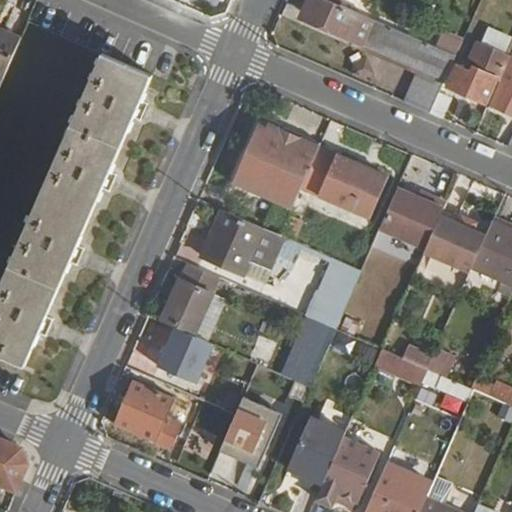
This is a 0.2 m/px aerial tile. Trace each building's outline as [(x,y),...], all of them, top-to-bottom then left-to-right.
[(320,22),(420,67),(405,102),(431,113),(440,93),(457,54),(340,3),(333,0),(309,0),(306,7),(323,15),(320,22)] [(0,31),(0,76),(3,78),(21,36),(3,28),(1,32),(0,31)] [(506,51),(510,38),(486,30),(482,43),(506,51)] [(458,66),(450,86),(488,103),(496,83),(499,84),(501,80),(511,56),(478,42),(466,70),(458,66)] [(104,52),(0,287),(0,354),(26,366),(155,74),(104,52)] [(511,55),(511,56),(501,80),(504,81),(493,108),(511,115),(511,55)] [(440,93),(431,113),(446,120),(454,100),(440,93)] [(233,183),(291,209),(300,187),(315,156),(286,143),(285,146),(277,142),(280,135),(259,125),(233,183)] [(280,135),(277,142),(285,146),(286,143),(315,156),(319,146),(321,142),(284,126),(280,135)] [(355,162),(319,146),(315,156),(300,187),(369,218),(388,177),(372,170),(355,162)] [(357,158),(355,162),(372,170),(374,165),(357,158)] [(398,187),(380,229),(427,249),(441,216),(447,202),(431,195),(429,201),(419,197),(398,187)] [(422,191),(419,197),(429,201),(431,195),(422,191)] [(222,210),(203,256),(243,273),(263,228),(222,210)] [(427,249),(425,252),(472,272),(474,265),(487,235),(475,230),(459,224),(441,216),(427,249)] [(462,216),(459,224),(475,230),(478,223),(462,216)] [(487,235),(474,265),(511,282),(511,231),(493,223),(487,235)] [(333,259),(324,280),(352,293),(362,272),(333,259)] [(188,262),(164,318),(195,331),(219,276),(188,262)] [(324,280),(308,316),(337,328),(352,293),(324,280)] [(201,338),(195,350),(208,356),(213,344),(201,338)] [(356,342),(353,357),(372,361),(375,346),(356,342)] [(376,366),(422,386),(429,369),(383,349),(376,366)] [(245,357),(239,372),(268,385),(274,370),(245,357)] [(424,381),(469,401),(472,393),(474,389),(471,387),(429,369),(424,381)] [(137,380),(118,424),(171,447),(182,423),(168,417),(176,397),(137,380)] [(511,387),(497,381),(490,396),(511,405),(511,387)] [(238,394),(218,446),(258,462),(278,409),(238,394)] [(347,432),(312,416),(289,469),(307,477),(304,484),(321,491),(344,437),(347,432)] [(0,437),(0,481),(17,489),(30,459),(25,449),(0,437)] [(381,453),(344,437),(321,491),(317,500),(333,506),(338,493),(359,502),(381,453)] [(387,464),(366,511),(420,511),(427,498),(433,484),(387,464)] [(459,511),(427,498),(420,511),(459,511)]
